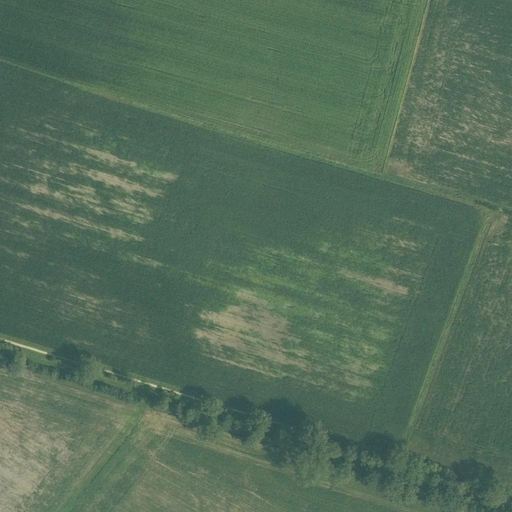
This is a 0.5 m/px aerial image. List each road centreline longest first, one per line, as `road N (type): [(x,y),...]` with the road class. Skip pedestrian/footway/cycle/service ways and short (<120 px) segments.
road 1 (track): [(511,511),(148,401)]
road 2 (track): [(0,354),(148,401)]
